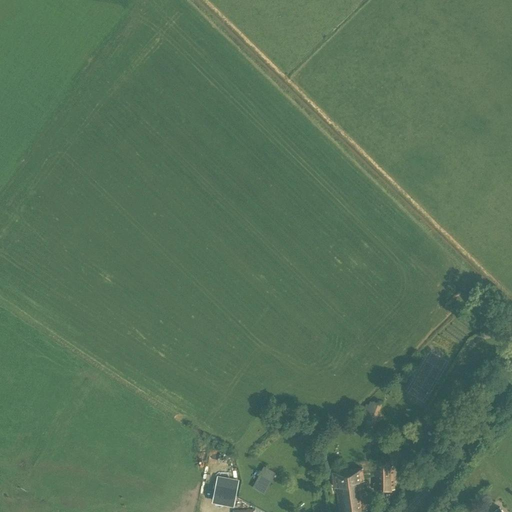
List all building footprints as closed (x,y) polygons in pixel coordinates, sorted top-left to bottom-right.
[(376,420),(382,404),(373,400),(371,405),(366,403),(361,415),(376,420)] [(394,490),(394,459),(373,460),(373,476),(374,476),(374,483),(373,483),(373,490),(377,489),(377,491),(391,491),(391,490),(394,490)] [(253,486),(264,493),(276,472),(265,465),(253,486)] [(364,488),(363,480),(364,479),(363,468),(332,472),(334,487),(336,486),(339,511),(344,511),(367,509),(364,493),(363,493),(362,488),(364,488)] [(234,506),(237,489),(216,484),(212,502),(234,506)]
